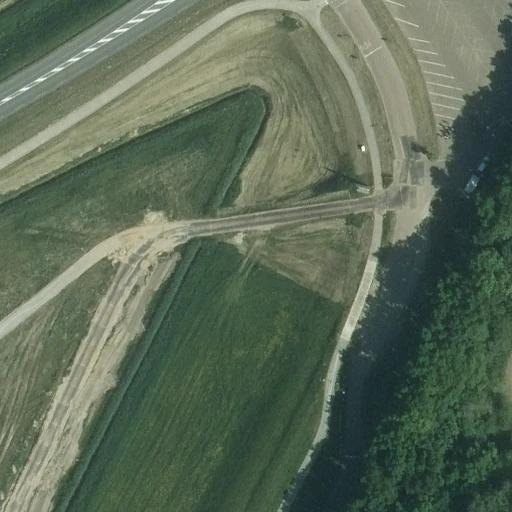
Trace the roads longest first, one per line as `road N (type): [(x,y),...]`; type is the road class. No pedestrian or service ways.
road 1 (unclassified): [(346,0),(393,90),(410,179),(397,281),(356,376),(351,457),(332,511)]
road 2 (track): [(0,333),(128,237),(409,201)]
road 3 (primary): [(0,107),(164,0)]
